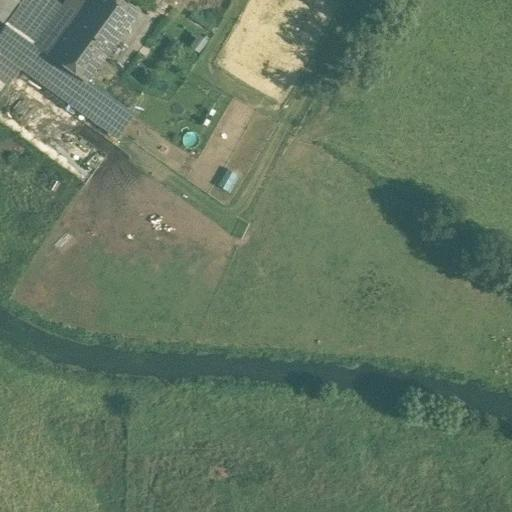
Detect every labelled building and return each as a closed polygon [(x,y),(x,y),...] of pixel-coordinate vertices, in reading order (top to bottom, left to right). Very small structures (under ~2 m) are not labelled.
[(0,0),(0,22),(1,24),(17,0),(0,0)] [(56,49),(49,59),(84,84),(134,14),(114,0),(91,0),(80,16),(56,49)] [(66,0),(64,5),(80,16),(91,0),(66,0)] [(64,5),(40,38),(56,49),(80,16),(64,5)] [(22,67),(37,77),(49,59),(33,48),(14,34),(0,53),(0,78),(9,85),(22,67)] [(56,49),(40,38),(33,48),(49,59),(56,49)] [(84,84),(49,59),(37,77),(71,102),(84,84)]
